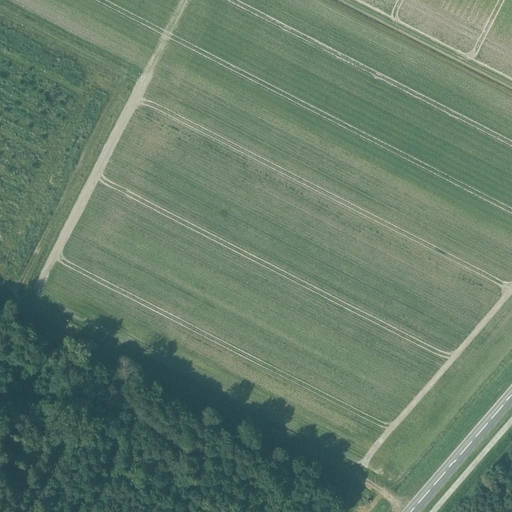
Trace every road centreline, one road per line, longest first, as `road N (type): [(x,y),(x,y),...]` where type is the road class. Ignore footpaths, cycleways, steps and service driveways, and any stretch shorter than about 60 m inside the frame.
road 1 (unknown): [(414,506),(24,305),(0,283)]
road 2 (primary): [(410,511),(511,394)]
